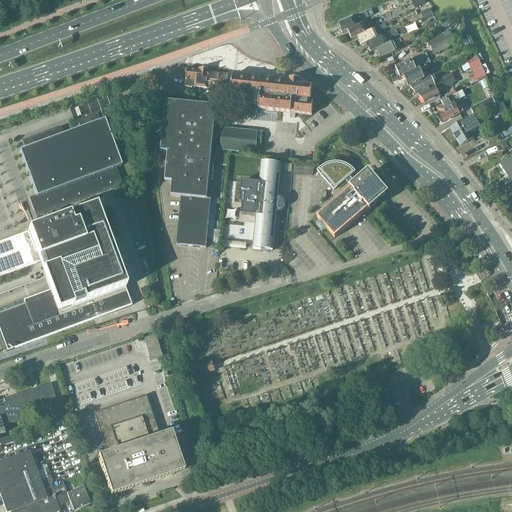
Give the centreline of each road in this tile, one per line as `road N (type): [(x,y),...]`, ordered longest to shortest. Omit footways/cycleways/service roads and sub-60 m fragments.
road 1 (unclassified): [(292,282),(0,373)]
road 2 (residential): [(429,416),(360,449),(172,511)]
road 3 (secondary): [(0,88),(244,0)]
road 4 (tertiary): [(355,109),(475,241),(511,310)]
road 5 (tertiary): [(511,268),(449,175),(369,98)]
road 6 (secondary): [(144,0),(0,54)]
road 7 (tertiary): [(264,0),(286,45),(355,109)]
